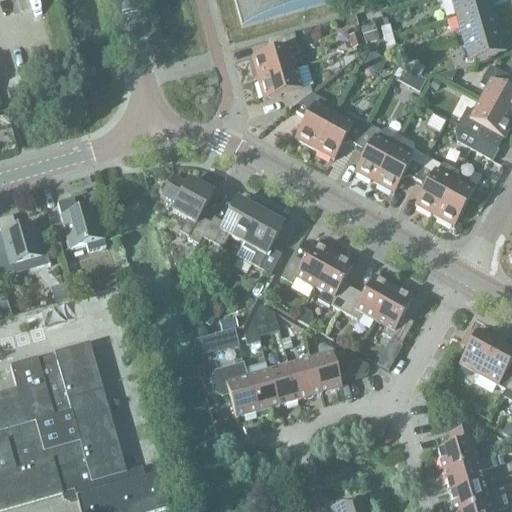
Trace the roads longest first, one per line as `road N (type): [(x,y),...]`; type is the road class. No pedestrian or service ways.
road 1 (tertiary): [(467,281),(216,145),(146,118)]
road 2 (tertiary): [(0,180),(101,150),(146,118)]
road 3 (residential): [(241,444),(397,412)]
road 4 (residential): [(397,412),(467,281)]
road 5 (tertiary): [(146,118),(149,86),(123,0)]
